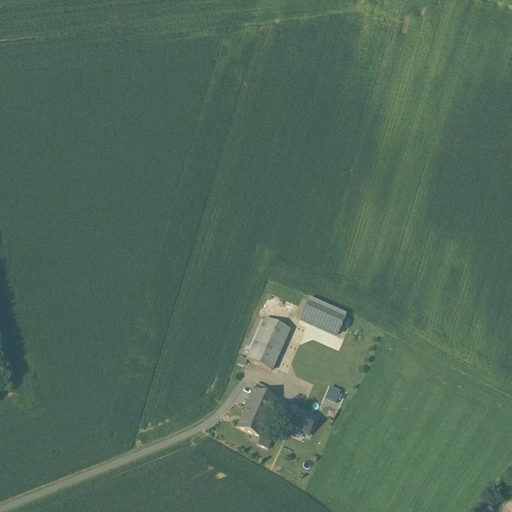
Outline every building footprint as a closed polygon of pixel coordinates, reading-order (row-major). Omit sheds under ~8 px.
[(296,320),(338,336),(346,315),(303,300),(296,320)] [(266,320),(247,361),(271,372),(289,330),(266,320)] [(327,387),(323,400),(335,404),(339,390),(327,387)] [(259,391),(258,393),(253,391),(245,410),(269,421),(277,403),(277,402),(260,395),(261,393),(259,391)] [(314,419),(277,403),(269,421),(307,437),(314,419)] [(269,421),(245,410),(237,428),(261,439),(269,421)] [(332,427),(314,419),(307,437),(324,444),(332,427)]
